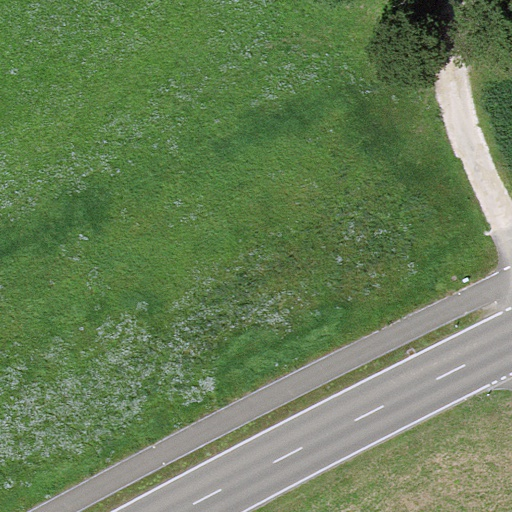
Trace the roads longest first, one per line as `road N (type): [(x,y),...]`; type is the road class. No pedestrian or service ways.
road 1 (tertiary): [(511,336),(176,511)]
road 2 (track): [(511,246),(447,100),(440,60),(454,0)]
